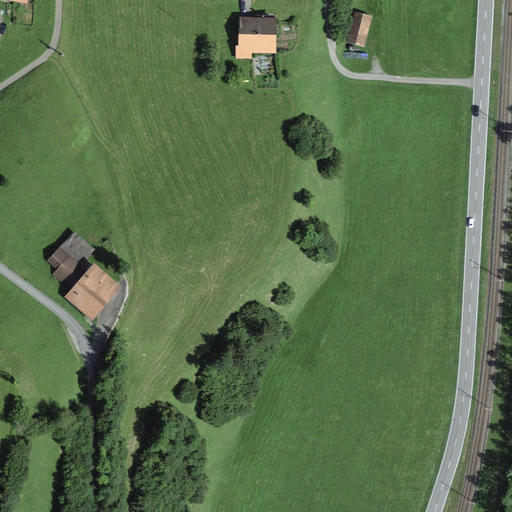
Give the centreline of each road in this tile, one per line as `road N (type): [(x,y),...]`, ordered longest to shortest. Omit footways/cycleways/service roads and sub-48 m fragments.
road 1 (primary): [(486,0),(463,398),(433,511)]
road 2 (residential): [(0,268),(84,339),(93,511)]
